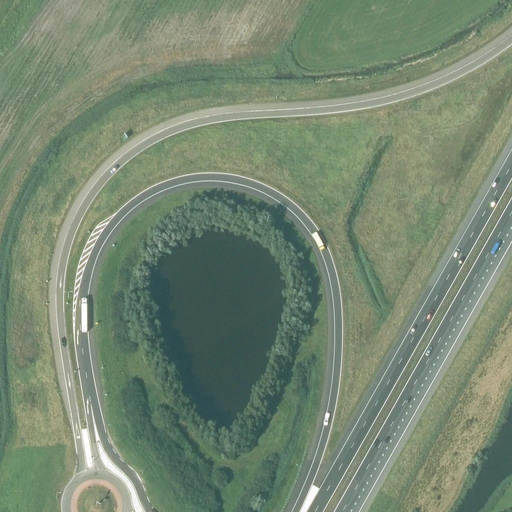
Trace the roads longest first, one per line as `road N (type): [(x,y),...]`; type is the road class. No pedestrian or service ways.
road 1 (motorway): [(511,39),(462,71),(396,97),(186,125),(147,142),(98,184),(70,235),(59,284),(82,477)]
road 2 (motorway): [(95,405),(83,293),(97,244),(121,213),(148,192),(206,175),(278,195),(324,247),(338,316),(332,409),(296,511)]
road 3 (motorway): [(511,163),(314,511)]
road 4 (motorway): [(342,511),(511,210)]
road 5 (motorway): [(149,511),(107,448),(95,405)]
